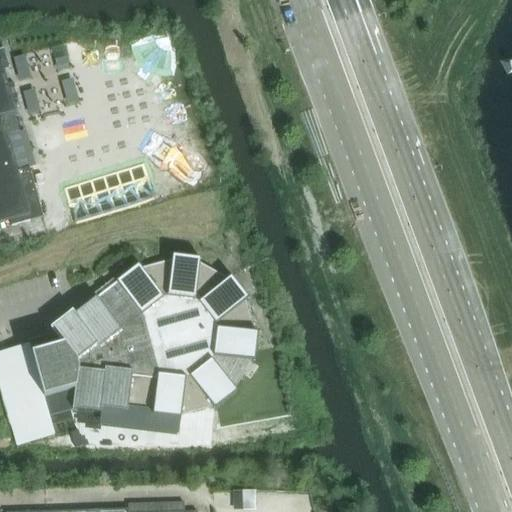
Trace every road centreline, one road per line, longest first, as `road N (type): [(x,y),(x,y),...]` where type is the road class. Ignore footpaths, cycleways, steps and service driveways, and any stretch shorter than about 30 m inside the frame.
road 1 (primary): [(304,0),(494,511)]
road 2 (primary): [(511,463),(390,131)]
road 3 (primary): [(390,131),(340,0)]
road 4 (primary): [(390,131),(358,0)]
